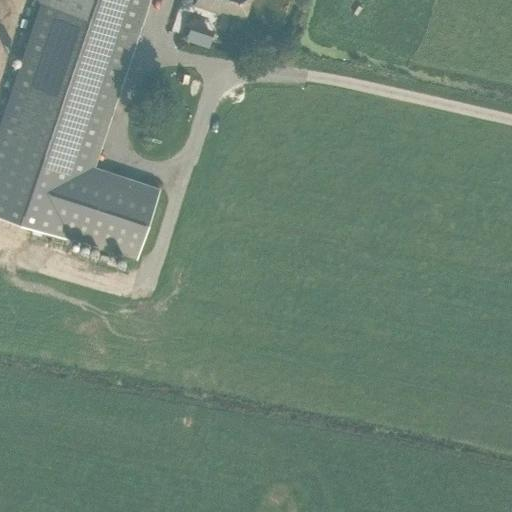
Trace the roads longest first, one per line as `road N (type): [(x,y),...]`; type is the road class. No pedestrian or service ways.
road 1 (unknown): [(223,75),(171,64),(148,70),(134,88),(119,132),(122,152),(152,174),(185,181)]
road 2 (unclassified): [(511,122),(312,74)]
